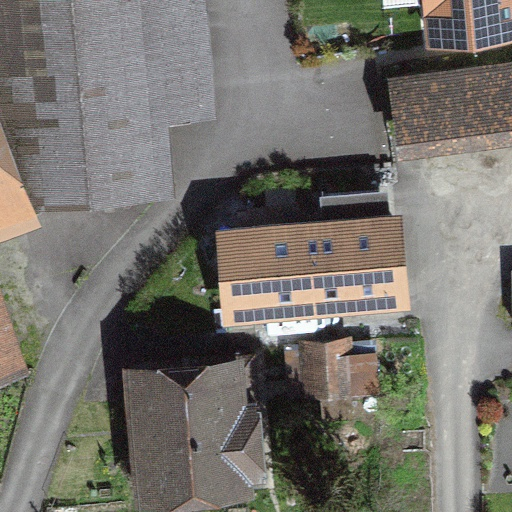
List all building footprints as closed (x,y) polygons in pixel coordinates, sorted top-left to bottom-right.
[(0,0),(0,205),(11,202),(172,199),(158,0),(0,0)] [(511,0),(428,0),(432,37),(511,30),(511,0)] [(511,60),(397,76),(405,136),(511,122),(511,60)] [(244,234),(249,298),(401,285),(395,221),(244,234)] [(0,263),(0,364),(32,354),(0,263)] [(347,339),(288,343),(290,379),(321,377),(324,415),(340,414),(340,412),(350,411),(348,386),(376,384),(374,352),(348,354),(347,339)] [(213,369),(129,376),(138,485),(261,475),(251,355),(212,358),(213,369)]
